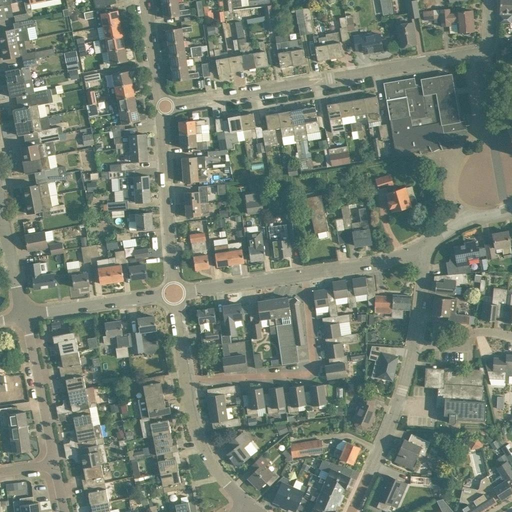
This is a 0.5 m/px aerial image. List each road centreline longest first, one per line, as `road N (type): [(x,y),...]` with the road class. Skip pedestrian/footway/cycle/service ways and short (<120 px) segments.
road 1 (residential): [(159,106),(480,51)]
road 2 (residential): [(185,384),(312,375),(305,276)]
road 3 (residential): [(159,106),(175,294)]
road 4 (residential): [(351,511),(413,349)]
road 5 (residential): [(506,211),(480,51)]
road 6 (residential): [(24,316),(175,294)]
road 7 (residential): [(54,463),(24,316)]
road 8 (residential): [(185,384),(198,435),(245,502)]
road 9 (residential): [(175,294),(305,276)]
road 10 (residential): [(305,276),(427,245)]
